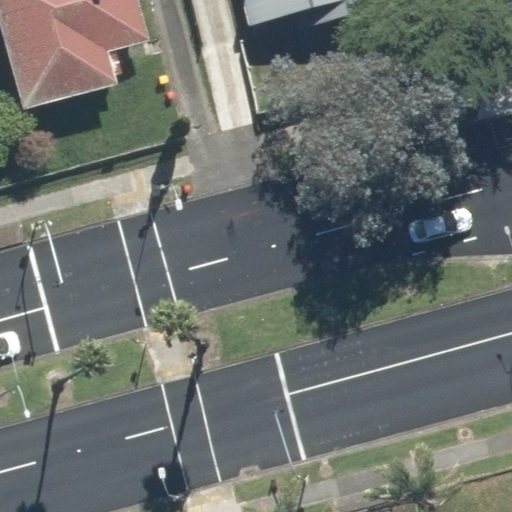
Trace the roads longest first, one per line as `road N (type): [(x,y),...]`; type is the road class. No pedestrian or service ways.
road 1 (primary): [(511,329),(0,470)]
road 2 (primary): [(0,320),(511,179)]
